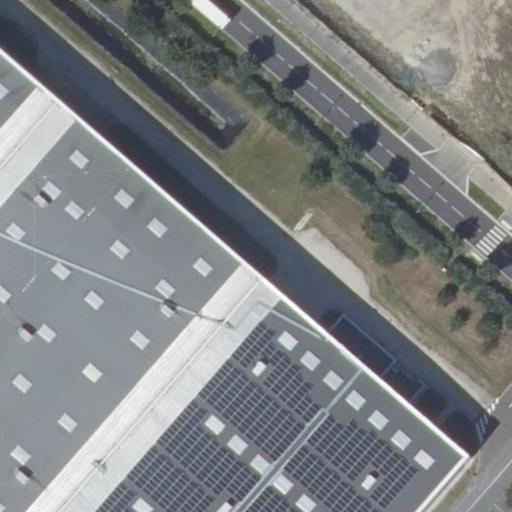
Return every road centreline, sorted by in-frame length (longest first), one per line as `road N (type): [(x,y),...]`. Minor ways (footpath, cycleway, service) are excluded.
road 1 (unclassified): [(511,257),(215,0)]
road 2 (track): [(43,0),(300,243)]
